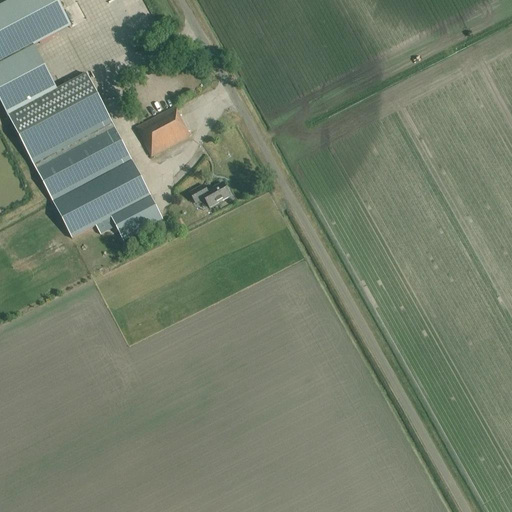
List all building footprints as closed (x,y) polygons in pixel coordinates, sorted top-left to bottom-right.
[(87,75),(57,91),(34,47),(71,27),(56,0),(13,0),(0,7),(0,100),(72,239),(96,227),(100,236),(116,227),(124,241),(163,221),(87,75)] [(128,20),(141,15),(138,9),(126,15),(128,20)] [(188,133),(175,108),(137,129),(152,157),(192,136),(190,133),(188,133)] [(230,197),(223,184),(208,192),(204,186),(190,194),(196,204),(204,199),(210,209),(230,197)] [(175,221),(169,224),(173,232),(180,229),(175,221)]
